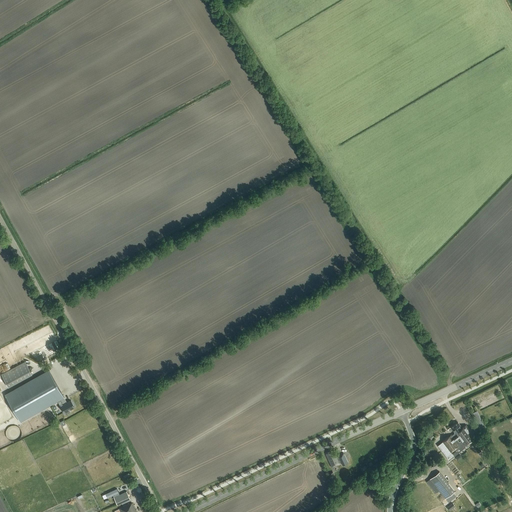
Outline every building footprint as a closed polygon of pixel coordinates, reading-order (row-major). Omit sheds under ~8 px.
[(25,361),(1,374),(8,387),(32,374),(25,361)] [(48,370),(5,394),(21,422),(57,401),(64,398),(48,370)] [(64,413),(65,413),(66,415),(70,413),(70,411),(69,410),(74,407),(70,400),(67,402),(64,398),(57,401),(58,402),(64,413)] [(473,412),(478,424),(484,422),(480,410),(473,412)] [(454,432),(455,433),(465,446),(473,440),(476,437),(466,425),(463,428),(458,422),(451,428),(455,432),(454,432)] [(465,446),(455,433),(441,443),(442,444),(438,447),(442,452),(446,449),(449,453),(445,456),(449,461),(465,449),(466,450),(475,443),(473,440),(465,446)] [(332,451),(326,454),(332,466),(340,462),(335,451),(333,452),(332,451)] [(481,451),(478,453),(488,465),(490,463),(481,451)] [(344,453),(338,456),(342,465),(348,462),(344,453)] [(440,458),(434,463),(437,466),(443,462),(440,458)] [(430,479),(445,498),(455,491),(439,471),(430,479)] [(113,495),(114,497),(119,494),(116,488),(106,493),(108,498),(113,495)] [(119,494),(114,497),(117,505),(130,499),(126,491),(119,494)] [(136,511),(132,503),(119,509),(120,511),(136,511)]
